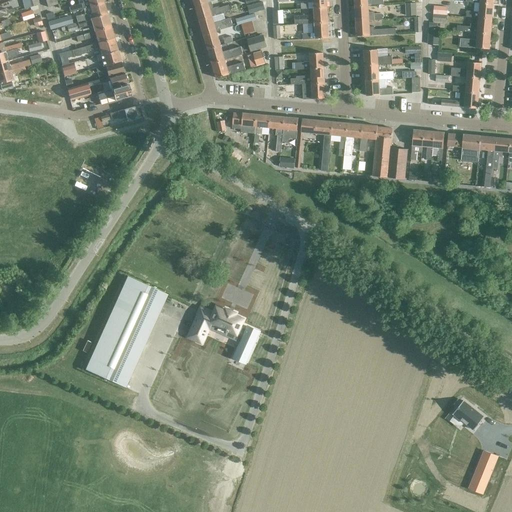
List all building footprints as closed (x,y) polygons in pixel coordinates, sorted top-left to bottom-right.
[(77,0),(79,5),(68,8),(70,13),(104,3),(102,0),(77,0)] [(300,4),(300,5),(300,10),(313,9),(326,9),(325,0),(312,0),(312,3),(307,3),(307,4),(300,4)] [(211,2),(195,7),(199,21),(212,17),(230,12),(228,6),(219,9),(218,8),(215,9),(213,9),(211,2)] [(261,2),(246,6),(249,14),(263,10),(261,2)] [(104,3),(90,7),(91,12),(75,17),(77,23),(107,15),(104,3)] [(406,16),(416,16),(415,3),(405,4),(406,16)] [(466,12),(465,18),(478,19),(492,20),(493,4),(479,3),(479,4),(474,3),(473,12),(466,12)] [(368,12),(368,6),(354,6),(355,21),(368,21),(381,20),(381,14),(374,15),(373,12),(368,12)] [(446,16),(446,8),(434,7),(433,15),(446,16)] [(293,17),(294,25),(314,24),(327,23),(326,9),(313,9),(313,16),(293,17)] [(21,14),(23,21),(34,18),(31,11),(21,14)] [(282,12),(272,12),(272,25),(283,24),(282,12)] [(111,27),(107,15),(77,23),(79,29),(92,25),(94,32),(111,27)] [(254,15),(235,20),(237,26),(241,24),(251,21),(256,20),(254,15)] [(70,24),(67,16),(48,22),(50,30),(70,24)] [(40,17),(32,20),(35,27),(42,25),(40,17)] [(212,17),(199,21),(203,35),(216,31),(232,27),(230,19),(214,23),(212,17)] [(457,26),(456,32),(465,32),(477,34),(491,34),(492,20),(478,19),(478,25),(470,24),(470,27),(457,26)] [(0,28),(10,26),(8,20),(1,22),(2,25),(0,25),(0,28)] [(241,24),(242,30),(244,35),(254,32),(251,21),(241,24)] [(368,21),(355,21),(356,37),(396,34),(395,29),(375,30),(374,27),(369,27),(368,21)] [(76,23),(66,26),(68,32),(78,29),(76,24),(76,23)] [(327,23),(314,24),(314,32),(310,33),(310,34),(302,34),(302,40),(310,39),(314,39),(314,40),(328,39),(327,23)] [(111,27),(94,32),(76,37),(78,42),(96,37),(98,43),(114,39),(111,27)] [(428,30),(428,45),(439,45),(439,31),(428,30)] [(216,31),(203,35),(207,50),(220,46),(216,31)] [(44,32),(35,34),(38,43),(40,43),(46,41),(44,32)] [(460,40),(459,48),(483,49),(489,50),(491,34),(477,34),(476,41),(460,40)] [(266,48),(262,35),(255,38),(256,43),(252,44),(254,51),(266,48)] [(114,39),(98,43),(72,51),(73,57),(88,53),(88,51),(95,49),(95,50),(99,49),(101,55),(118,51),(114,39)] [(0,53),(17,49),(22,48),(20,44),(4,48),(2,43),(0,43),(0,53)] [(42,49),(40,43),(38,43),(28,46),(29,52),(42,49)] [(220,46),(207,50),(212,64),(224,61),(243,56),(240,48),(222,53),(220,46)] [(17,49),(0,53),(0,63),(8,62),(6,57),(8,57),(8,58),(19,55),(17,49)] [(377,50),(363,51),(364,67),(377,66),(391,65),(391,60),(391,57),(387,57),(386,50),(377,50)] [(118,51),(101,55),(97,57),(98,62),(102,61),(103,66),(121,62),(118,51)] [(265,63),(262,51),(252,54),(255,66),(265,63)] [(310,70),(323,69),(322,53),(309,54),(309,63),(293,64),(294,71),(310,70)] [(39,55),(29,58),(31,65),(41,62),(39,55)] [(281,70),(282,70),(282,58),(274,58),(275,70),(281,70)] [(8,62),(0,63),(0,73),(22,68),(30,66),(28,60),(9,66),(8,62)] [(224,61),(212,64),(216,79),(229,76),(245,71),(243,64),(227,68),(224,61)] [(103,66),(95,69),(96,73),(104,71),(103,70),(106,69),(109,77),(124,73),(121,62),(103,66)] [(456,77),(466,78),(480,79),(481,64),(468,63),(467,70),(451,68),(450,77),(456,77)] [(71,65),(60,68),(63,77),(74,74),(71,65)] [(377,66),(364,67),(365,82),(384,81),(391,80),(393,80),(393,71),(391,72),(378,72),(377,66)] [(23,72),(22,68),(0,73),(0,83),(11,81),(13,80),(11,75),(23,72)] [(323,69),(310,70),(310,77),(295,77),(295,79),(290,80),(290,86),(298,85),(300,85),(324,84),(323,69)] [(109,77),(98,80),(100,85),(102,84),(104,91),(127,84),(124,73),(109,77)] [(480,79),(466,78),(466,85),(461,85),(460,87),(453,86),(452,92),(465,93),(479,94),(480,79)] [(419,93),(419,79),(411,79),(411,93),(419,93)] [(11,81),(0,83),(0,86),(1,91),(13,87),(11,81)] [(384,81),(365,82),(366,97),(379,96),(392,95),(392,88),(385,88),(384,81)] [(131,96),(127,84),(104,91),(96,93),(100,105),(131,96)] [(324,84),(301,85),(302,100),(325,99),(324,84)] [(77,87),(67,89),(70,100),(80,98),(77,87)] [(441,100),(440,106),(458,108),(458,107),(463,108),(478,109),(479,94),(465,93),(460,92),(459,102),(458,102),(441,100)] [(127,122),(137,119),(133,107),(109,114),(111,120),(119,118),(119,119),(126,118),(127,122)] [(254,134),(256,115),(242,114),(242,115),(232,114),(231,129),(240,130),(240,133),(254,134)] [(269,129),(270,116),(256,115),(254,134),(254,136),(253,144),(258,144),(259,135),(268,136),(269,129)] [(283,118),(270,116),(269,129),(275,129),(274,136),(276,136),(275,152),(280,153),(281,143),(281,141),(282,133),(282,130),(283,118)] [(100,117),(94,119),(97,130),(103,128),(101,122),(100,117)] [(281,141),(281,143),(287,143),(288,139),(296,140),(298,120),(298,119),(284,118),(283,117),(282,130),(282,133),(281,141)] [(331,136),(332,122),(316,121),(316,122),(301,120),(300,132),(315,134),(324,135),(320,171),(327,172),(331,136)] [(224,121),(217,122),(219,132),(226,130),(224,121)] [(332,122),(331,136),(340,137),(339,150),(345,150),(347,124),(332,122)] [(352,157),(354,138),(360,139),(362,125),(347,124),(345,150),(344,156),(343,170),(351,171),(352,157)] [(360,139),(359,151),(365,152),(366,139),(376,140),(376,138),(376,128),(376,126),(362,125),(360,139)] [(391,129),(376,128),(376,138),(391,139),(391,129)] [(412,130),(411,160),(417,161),(417,153),(422,153),(422,149),(422,148),(423,131),(412,130)] [(423,131),(422,148),(427,148),(426,161),(431,161),(432,156),(432,149),(433,132),(423,131)] [(432,149),(432,156),(438,157),(437,161),(441,161),(442,161),(443,134),(443,133),(433,132),(432,149)] [(447,134),(446,146),(462,148),(463,136),(447,134)] [(462,148),(460,161),(466,161),(478,162),(478,155),(479,150),(480,136),(463,135),(463,136),(462,148)] [(480,136),(479,150),(488,150),(487,156),(486,168),(492,169),(492,164),(495,138),(480,136)] [(376,138),(376,140),(372,177),(404,180),(407,150),(390,149),(391,139),(376,138)] [(492,164),(492,169),(498,170),(498,165),(499,157),(502,157),(502,152),(509,152),(510,139),(495,138),(492,164)] [(229,153),(226,158),(231,161),(234,157),(229,153)] [(285,158),(284,168),(293,169),(294,159),(285,158)] [(167,295),(128,277),(86,370),(125,388),(167,295)] [(200,309),(188,338),(201,344),(208,329),(210,323),(218,326),(216,331),(227,335),(229,331),(236,334),(237,333),(243,336),(240,343),(233,358),(246,363),(259,332),(247,327),(246,330),(239,327),(243,320),(234,316),(235,314),(226,310),(225,312),(216,308),(213,314),(200,309)] [(463,401),(452,414),(454,415),(464,423),(473,430),(483,417),(463,401)] [(481,458),(468,489),(482,494),(495,464),(481,458)]
